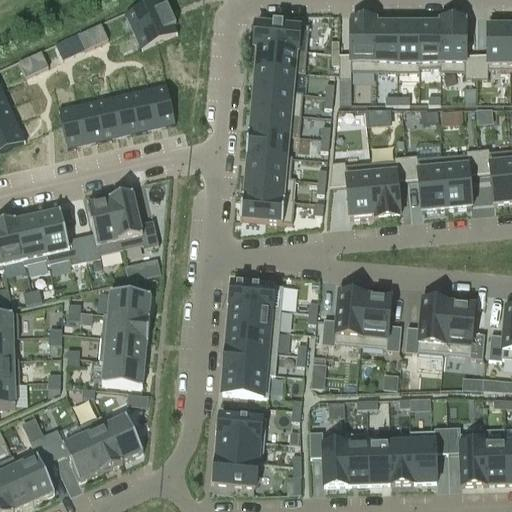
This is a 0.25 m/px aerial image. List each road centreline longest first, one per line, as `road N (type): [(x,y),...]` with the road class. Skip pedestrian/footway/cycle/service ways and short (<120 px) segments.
road 1 (residential): [(511,6),(223,3),(213,157)]
road 2 (residential): [(207,259),(511,226)]
road 3 (residential): [(511,287),(207,259)]
road 4 (residential): [(167,482),(188,447),(207,259)]
road 5 (residential): [(0,202),(213,157)]
